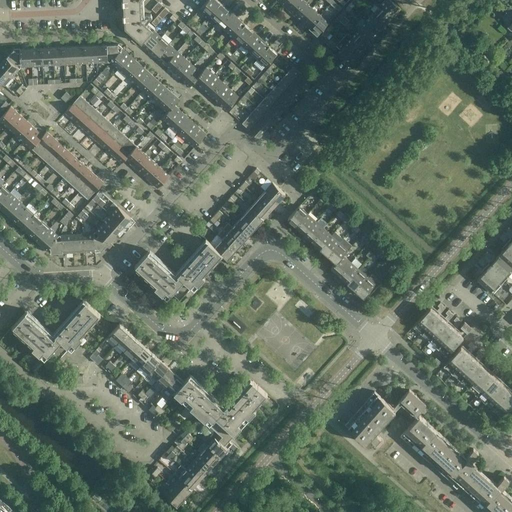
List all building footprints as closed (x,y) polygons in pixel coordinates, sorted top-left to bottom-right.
[(123,0),(125,27),(142,42),(153,30),(142,19),(140,0),(123,0)] [(156,0),(158,2),(152,9),(156,12),(163,5),(158,1),(159,0),(156,0)] [(221,2),(217,0),(207,0),(201,8),(209,15),(221,2)] [(303,0),(289,0),(285,6),(293,13),(304,0),(303,0)] [(304,0),(293,13),(301,20),(312,7),(304,0)] [(391,0),(384,0),(380,5),(393,16),(401,8),(391,0)] [(221,2),(209,15),(217,22),(229,10),(221,2)] [(393,16),(380,5),(373,13),(386,24),(393,16)] [(169,11),(164,7),(151,22),(156,26),(169,11)] [(312,7),(301,20),(309,27),(320,15),(312,7)] [(229,10),(217,22),(225,30),(237,17),(229,10)] [(373,13),(366,21),(379,32),(386,24),(373,13)] [(320,15),(309,27),(317,35),(329,22),(320,15)] [(237,17),(225,30),(233,37),(245,24),(237,17)] [(183,29),(186,26),(181,21),(178,24),(183,29)] [(379,32),(366,21),(359,29),(372,40),(379,32)] [(245,24),(233,37),(241,44),(253,31),(245,24)] [(372,40),(359,29),(351,37),(364,48),(372,40)] [(153,30),(142,42),(150,50),(161,37),(153,30)] [(253,31),(241,44),(249,51),(261,38),(253,31)] [(364,48),(351,37),(347,33),(340,41),(357,56),(364,48)] [(161,37),(150,50),(158,57),(169,44),(161,37)] [(261,38),(249,51),(257,58),(269,46),(261,38)] [(105,40),(106,44),(107,61),(111,61),(121,50),(120,50),(118,48),(118,44),(111,44),(110,39),(105,40)] [(357,56),(340,41),(336,45),(340,49),(337,53),(350,65),(357,56)] [(106,44),(96,45),(97,62),(107,61),(106,44)] [(169,44),(158,57),(166,64),(177,51),(169,44)] [(85,45),(74,46),(75,63),(86,63),(85,45)] [(96,45),(85,45),(86,63),(97,62),(96,45)] [(63,46),(52,47),(54,64),(64,64),(63,46)] [(74,46),(63,46),(64,64),(75,63),(74,46)] [(269,46),(257,58),(266,66),(277,53),(269,46)] [(52,47),(42,48),(43,65),(54,64),(52,47)] [(20,49),(20,51),(21,51),(21,66),(32,66),(31,48),(20,49)] [(42,48),(31,48),(32,66),(43,65),(42,48)] [(121,50),(111,61),(119,68),(130,56),(122,48),(120,50),(121,50)] [(2,55),(6,58),(6,57),(19,68),(21,66),(21,51),(20,51),(17,51),(14,49),(9,54),(6,51),(2,55)] [(177,51),(166,64),(174,71),(185,58),(177,51)] [(130,56),(119,68),(127,76),(138,63),(130,56)] [(6,57),(6,58),(0,64),(0,65),(12,77),(19,68),(6,57)] [(185,58),(174,71),(182,78),(193,66),(185,58)] [(138,63),(127,76),(135,83),(147,70),(138,63)] [(12,77),(0,65),(0,80),(5,85),(12,77)] [(193,66),(182,78),(190,86),(195,80),(201,73),(201,72),(193,66)] [(232,69),(233,69),(229,73),(231,75),(233,73),(235,75),(237,73),(238,74),(241,71),(235,66),(232,69)] [(293,66),(285,74),(302,89),(310,81),(293,66)] [(206,67),(201,72),(201,73),(195,80),(202,87),(214,74),(206,67)] [(147,70),(135,83),(143,90),(155,77),(147,70)] [(93,81),(98,86),(106,76),(101,71),(93,81)] [(214,74),(202,87),(210,94),(222,81),(214,74)] [(285,74),(278,82),(295,97),(302,89),(285,74)] [(155,77),(143,90),(151,97),(163,84),(155,77)] [(222,81),(210,94),(218,101),(230,88),(222,81)] [(278,82),(271,90),(288,105),(295,97),(278,82)] [(163,84),(151,97),(159,104),(171,92),(163,84)] [(230,88),(218,101),(227,109),(238,96),(230,88)] [(271,90),(264,98),(281,113),(288,105),(271,90)] [(66,91),(61,97),(66,101),(71,96),(66,91)] [(171,92),(159,104),(167,111),(167,112),(174,104),(179,99),(171,92)] [(80,95),(65,112),(73,119),(88,102),(80,95)] [(264,98),(257,106),(274,121),(281,113),(264,98)] [(88,102),(73,119),(81,126),(96,109),(88,102)] [(167,112),(167,111),(162,117),(170,124),(182,111),(174,104),(167,112)] [(19,113),(10,106),(0,117),(0,119),(7,126),(19,113)] [(257,106),(250,114),(266,129),(274,121),(257,106)] [(96,109),(81,126),(89,133),(104,116),(96,109)] [(182,111),(170,124),(178,131),(190,118),(182,111)] [(27,121),(19,113),(7,126),(15,133),(27,121)] [(250,114),(242,123),(259,138),(266,129),(250,114)] [(104,116),(89,133),(97,141),(113,124),(104,116)] [(190,118),(178,131),(186,139),(198,126),(190,118)] [(35,128),(27,121),(15,133),(23,141),(35,128)] [(113,124),(97,141),(105,148),(121,131),(113,124)] [(198,126),(186,139),(195,146),(206,133),(198,126)] [(35,128),(23,141),(31,148),(47,131),(46,131),(43,135),(35,128)] [(47,131),(31,148),(39,155),(55,138),(47,131)] [(121,131),(105,148),(113,155),(129,138),(121,131)] [(55,138),(39,155),(47,162),(63,145),(55,138)] [(129,138),(113,155),(121,162),(137,145),(129,138)] [(63,145),(47,162),(55,169),(71,153),(63,145)] [(137,145),(121,162),(122,162),(125,158),(133,165),(145,153),(137,145)] [(71,153),(55,169),(64,177),(79,160),(71,153)] [(145,153),(133,165),(141,173),(153,160),(145,153)] [(79,160),(64,177),(72,184),(87,167),(79,160)] [(153,160),(141,173),(149,180),(161,167),(153,160)] [(87,167),(72,184),(80,191),(95,174),(87,167)] [(161,167),(149,180),(157,187),(169,174),(161,167)] [(256,167),(253,171),(249,176),(253,180),(258,175),(258,174),(261,171),(256,167)] [(19,172),(28,181),(27,183),(33,188),(35,186),(45,195),(47,192),(22,169),(19,172)] [(95,174),(80,191),(88,199),(103,182),(95,174)] [(285,193),(272,182),(265,190),(278,202),(285,193)] [(2,184),(0,186),(0,202),(10,192),(2,184)] [(278,202),(265,190),(258,198),(271,210),(278,202)] [(10,192),(0,202),(0,206),(6,212),(18,199),(10,192)] [(97,193),(88,203),(91,206),(100,196),(97,193)] [(271,210),(258,198),(250,206),(263,218),(271,210)] [(18,199),(6,212),(14,219),(26,206),(18,199)] [(232,204),(227,200),(222,206),(228,212),(232,208),(231,204),(232,204)] [(26,206),(14,219),(22,226),(34,213),(26,206)] [(117,206),(110,214),(123,226),(130,218),(117,206)] [(263,218),(250,206),(243,214),(256,226),(263,218)] [(299,206),(288,218),(296,226),(307,213),(299,206)] [(65,225),(73,215),(68,210),(63,217),(60,221),(65,225)] [(89,215),(82,210),(78,214),(84,220),(89,215)] [(218,210),(216,213),(213,216),(217,220),(223,213),(218,210)] [(34,213),(22,226),(30,233),(42,220),(34,213)] [(307,213),(296,226),(304,233),(315,220),(307,213)] [(110,214),(103,222),(116,234),(123,226),(110,214)] [(256,226),(243,214),(236,222),(249,234),(256,226)] [(351,219),(348,217),(344,221),(352,228),(356,224),(351,220),(351,219)] [(42,220),(30,233),(38,241),(50,228),(42,220)] [(315,220),(304,233),(305,234),(304,234),(304,236),(304,237),(305,238),(307,239),(309,238),(312,240),(323,227),(315,220)] [(103,222),(95,230),(108,242),(109,241),(116,234),(103,222)] [(249,234),(236,222),(229,230),(242,242),(243,241),(245,241),(246,241),(247,240),(248,238),(247,237),(247,236),(249,234)] [(323,227),(312,240),(320,248),(331,235),(323,227)] [(50,228),(38,241),(47,248),(48,246),(58,235),(50,228)] [(108,242),(95,230),(93,233),(94,248),(95,248),(98,247),(101,250),(106,245),(109,248),(112,244),(109,241),(108,242)] [(242,242),(229,230),(222,238),(235,250),(237,247),(238,247),(239,247),(241,247),(242,245),(242,244),(242,242),(241,242),(242,242)] [(83,233),(72,234),(73,251),(83,251),(83,233)] [(93,233),(83,233),(83,251),(95,250),(95,248),(94,248),(93,233)] [(72,234),(61,235),(62,252),(63,252),(73,251),(72,234)] [(48,246),(50,248),(51,252),(58,252),(58,257),(63,256),(63,252),(62,252),(61,235),(58,235),(48,246)] [(331,235),(320,248),(328,255),(339,242),(331,235)] [(328,255),(336,262),(342,254),(343,255),(352,245),(343,237),(339,242),(328,255)] [(235,250),(222,238),(215,246),(214,246),(223,254),(227,258),(235,250)] [(511,265),(511,239),(499,254),(511,265)] [(208,240),(191,258),(178,274),(178,275),(177,277),(148,251),(134,266),(156,285),(155,287),(167,298),(171,293),(180,300),(192,287),(194,289),(205,276),(204,275),(223,254),(214,246),(215,246),(208,240)] [(336,262),(331,267),(339,275),(351,262),(343,255),(342,254),(336,262)] [(511,265),(499,254),(477,279),(493,293),(511,271),(511,265)] [(351,262),(339,275),(342,277),(342,278),(341,279),(342,281),(343,282),(345,282),(346,282),(347,281),(347,282),(359,269),(357,268),(361,263),(355,258),(351,262)] [(359,269),(347,282),(355,289),(367,276),(359,269)] [(367,276),(355,289),(364,296),(375,284),(367,276)] [(54,337),(51,334),(25,312),(12,327),(33,346),(32,347),(44,358),(49,353),(57,361),(69,347),(71,349),(83,337),(81,336),(100,314),(85,301),(55,334),(56,335),(54,337)] [(446,307),(440,302),(438,305),(440,307),(436,311),(430,306),(413,326),(446,356),(471,327),(465,321),(461,326),(464,328),(460,333),(455,329),(462,321),(456,316),(454,319),(456,321),(452,326),(447,321),(454,314),(448,309),(446,312),(448,314),(444,318),(439,314),(446,307)] [(119,323),(108,336),(116,343),(128,330),(119,323)] [(128,330),(116,343),(124,351),(136,338),(128,330)] [(136,338),(124,351),(132,358),(144,345),(136,338)] [(471,342),(468,344),(470,346),(466,351),(461,346),(443,366),(500,417),(511,403),(511,392),(510,390),(511,387),(511,378),(508,381),(510,382),(506,387),(502,383),(508,375),(503,370),(500,373),(502,375),(498,380),(493,375),(500,368),(495,363),(492,366),(494,368),(490,372),(485,368),(492,361),(487,356),(484,359),(486,361),(482,365),(477,361),(484,354),(479,349),(476,352),(478,354),(474,358),(469,354),(476,346),(471,342)] [(144,345),(132,358),(140,365),(152,352),(144,345)] [(152,352),(140,365),(148,372),(160,359),(152,352)] [(35,372),(44,362),(39,358),(37,360),(35,358),(32,362),(34,364),(31,368),(35,372)] [(160,359),(148,372),(156,379),(168,367),(160,359)] [(168,367),(156,379),(164,387),(176,374),(168,367)] [(176,374),(164,387),(173,394),(174,392),(184,381),(176,374)] [(212,396),(205,390),(189,375),(184,381),(174,392),(205,420),(199,426),(204,430),(210,424),(219,432),(215,436),(228,448),(232,443),(229,440),(256,409),(255,408),(267,394),(252,380),(229,406),(227,404),(226,405),(214,394),(212,396)] [(129,378),(125,382),(122,385),(125,388),(129,385),(128,385),(132,381),(129,378)] [(417,397),(409,389),(399,401),(407,408),(417,397)] [(426,404),(417,397),(407,408),(415,416),(426,404)] [(375,432),(377,430),(395,410),(382,398),(353,431),(366,442),(370,438),(379,445),(383,440),(375,432)] [(466,456),(447,440),(419,414),(408,427),(465,478),(476,465),(471,461),(478,453),(473,448),(466,456)] [(180,434),(190,443),(194,438),(188,432),(191,429),(192,430),(193,428),(191,426),(189,428),(180,434)] [(415,437),(406,429),(400,435),(409,443),(415,437)] [(177,444),(181,440),(185,444),(187,441),(189,443),(190,443),(180,434),(174,441),(177,444)] [(228,448),(215,436),(208,445),(220,456),(228,448)] [(166,450),(173,457),(176,454),(172,450),(175,447),(172,444),(166,450)] [(220,456),(208,445),(200,452),(213,464),(215,462),(216,462),(217,462),(219,462),(220,461),(220,459),(220,458),(219,457),(220,456)] [(213,464),(200,452),(193,460),(206,472),(213,464)] [(206,472),(193,460),(186,469),(199,480),(206,472)] [(199,480),(186,469),(179,477),(192,488),(199,480)] [(457,487),(463,480),(459,476),(453,484),(457,487)] [(511,511),(511,497),(502,488),(509,480),(504,476),(497,484),(492,479),(480,492),(502,511),(511,511)] [(192,488),(179,477),(172,485),(184,496),(192,488)] [(184,496),(172,485),(164,493),(177,504),(184,496)] [(482,497),(478,494),(472,501),(476,505),(482,497)]
